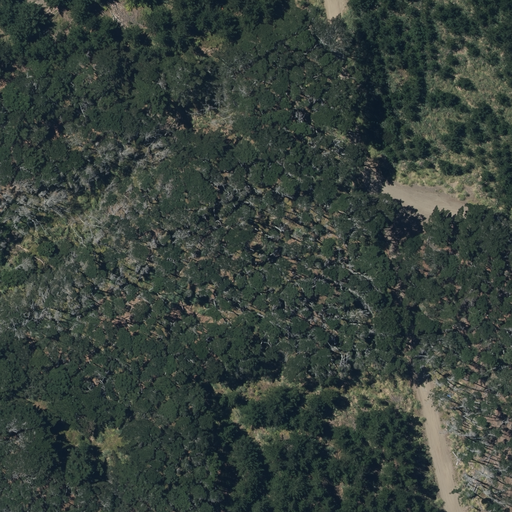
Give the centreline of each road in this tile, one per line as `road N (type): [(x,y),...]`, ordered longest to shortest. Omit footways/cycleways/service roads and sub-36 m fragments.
road 1 (track): [(369,184),(451,511)]
road 2 (track): [(326,0),(369,184)]
road 3 (track): [(511,219),(369,184)]
